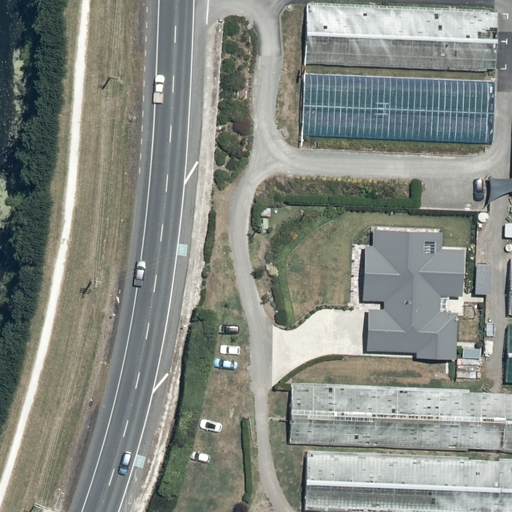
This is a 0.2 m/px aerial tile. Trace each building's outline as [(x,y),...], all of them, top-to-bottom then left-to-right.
[(497,12),(308,3),(306,65),(495,72),(497,12)] [(493,83),(304,75),(300,135),(491,146),(493,83)] [(364,248),(362,302),(385,302),(385,311),(367,311),(365,353),(415,354),(416,359),(458,361),(465,250),(442,248),(442,233),(374,232),(364,248)] [(474,266),(472,291),(489,292),(490,267),(474,266)] [(511,394),(291,386),(289,445),(511,453),(511,394)] [(511,511),(511,460),(307,451),(305,511),(338,511),(511,511)]
